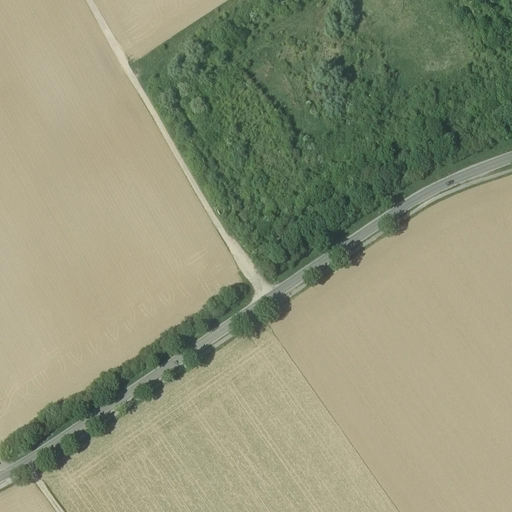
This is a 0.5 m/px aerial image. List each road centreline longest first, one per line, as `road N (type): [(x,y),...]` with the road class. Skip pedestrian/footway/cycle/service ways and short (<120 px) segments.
road 1 (secondary): [(511,156),(433,188),(0,477)]
road 2 (track): [(269,299),(94,0)]
